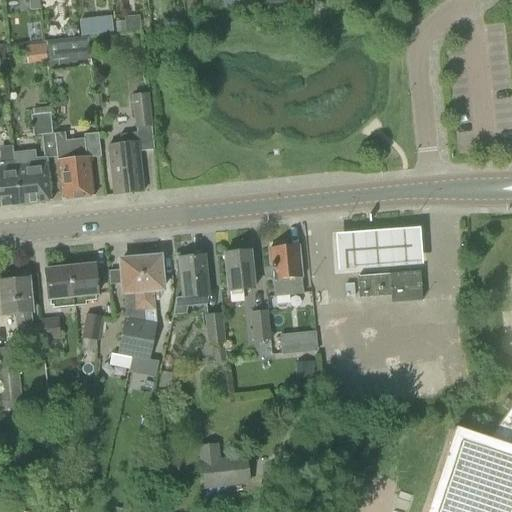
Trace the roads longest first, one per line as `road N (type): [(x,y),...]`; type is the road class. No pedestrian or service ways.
road 1 (secondary): [(0,237),(432,193)]
road 2 (residential): [(432,193),(418,55),(429,31),(466,0)]
